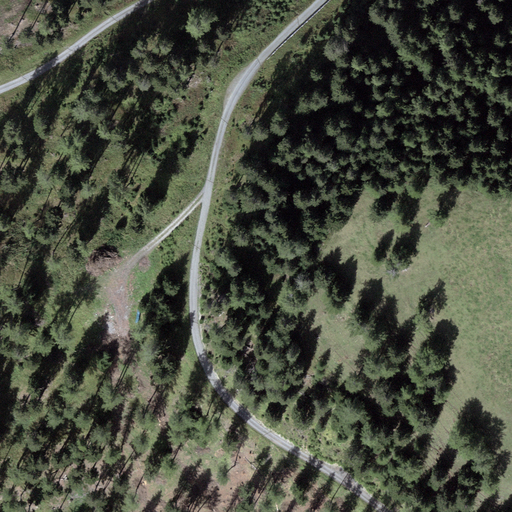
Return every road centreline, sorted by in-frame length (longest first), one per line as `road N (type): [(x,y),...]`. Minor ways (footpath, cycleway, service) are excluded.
road 1 (track): [(323,0),(246,77),(223,122),(196,250),(194,321),(206,369),(238,412),(382,511)]
road 2 (track): [(0,84),(140,0)]
road 3 (track): [(103,295),(208,190)]
